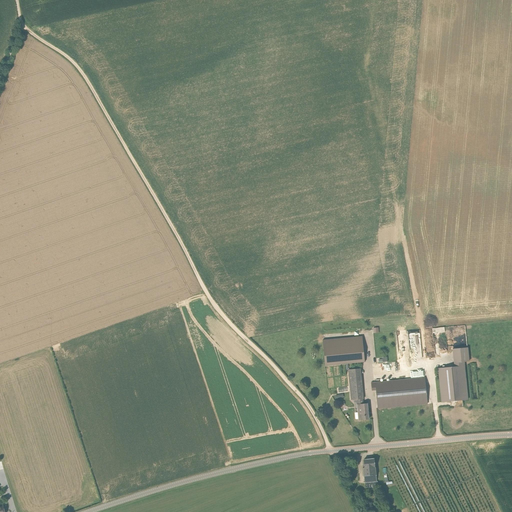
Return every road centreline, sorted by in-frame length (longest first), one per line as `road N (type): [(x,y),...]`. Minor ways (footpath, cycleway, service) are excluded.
road 1 (track): [(362,511),(306,402),(214,305),(85,77),(20,24)]
road 2 (tertiary): [(87,511),(312,452),(511,435)]
